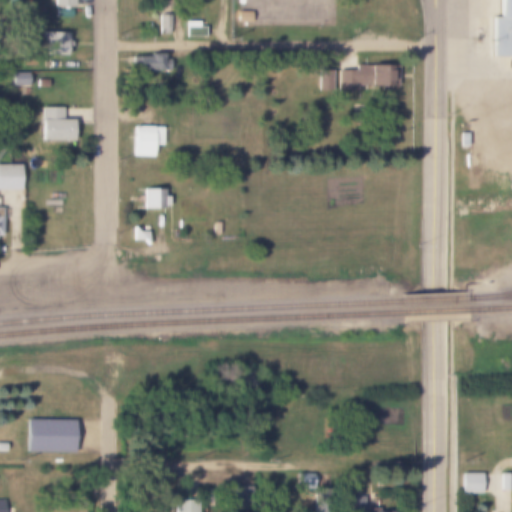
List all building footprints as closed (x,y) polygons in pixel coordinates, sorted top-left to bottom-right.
[(511,0),(511,56),(487,56),(487,18),(495,18),(495,0),(511,0)] [(71,7),(55,7),(55,17),(71,17),(71,7)] [(170,15),(170,35),(158,35),(158,15),(170,15)] [(197,20),(197,26),(203,26),(203,36),(185,36),(185,20),(197,20)] [(67,40),(69,40),(69,48),(67,48),(67,54),(41,54),(41,32),(67,32),(67,40)] [(162,59),(168,59),(168,70),(135,70),(135,56),(147,56),(147,53),(162,53),(162,59)] [(354,86),(354,91),(334,91),(334,70),(353,70),(353,65),(395,65),(395,86),(354,86)] [(330,70),(330,88),(316,88),(316,70),(330,70)] [(71,136),(76,136),(76,147),(62,147),(62,140),(39,140),(39,107),(61,107),(61,119),(71,119),(71,136)] [(133,126),(162,127),(161,145),(151,144),(151,157),(132,156),(133,126)] [(38,159),(47,159),(47,169),(38,169),(38,159)] [(0,164),(18,164),(18,188),(0,188),(0,164)] [(162,189),(162,196),(167,196),(167,208),(142,208),(142,189),(162,189)] [(146,232),(146,244),(142,239),(131,239),(131,227),(135,232),(146,232)] [(24,419),(72,419),(72,452),(24,452),(24,419)] [(312,473),(312,489),(292,489),(292,473),(312,473)] [(479,473),(479,493),(458,493),(458,473),(479,473)] [(498,474),(509,474),(509,490),(498,490),(498,474)] [(205,486),(249,486),(249,508),(205,508),(205,486)] [(313,511),(313,488),(328,488),(328,511),(313,511)] [(361,497),(361,511),(346,511),(346,497),(361,497)] [(194,499),(194,511),(173,511),(173,499),(194,499)]
